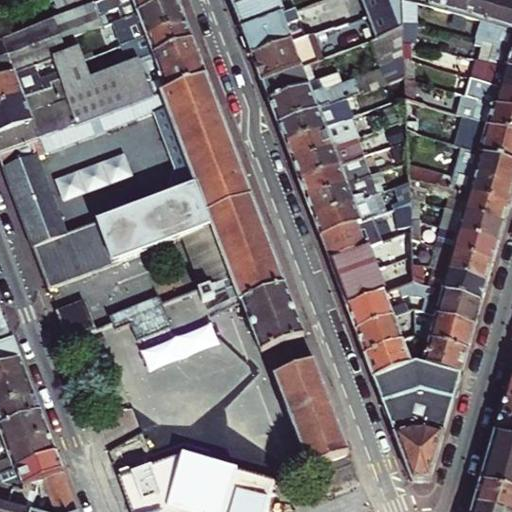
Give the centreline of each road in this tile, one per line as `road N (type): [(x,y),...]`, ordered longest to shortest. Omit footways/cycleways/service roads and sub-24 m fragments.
road 1 (residential): [(402,511),(203,0)]
road 2 (residential): [(0,241),(101,511)]
road 3 (residential): [(442,511),(511,278)]
